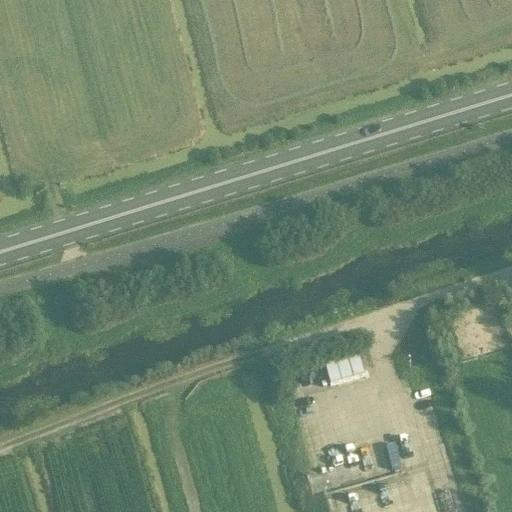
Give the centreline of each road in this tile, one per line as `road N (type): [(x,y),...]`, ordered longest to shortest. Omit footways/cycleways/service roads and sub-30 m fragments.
road 1 (primary): [(0,253),(511,96)]
road 2 (unclassified): [(0,290),(511,137)]
road 3 (track): [(264,354),(0,450)]
road 4 (unclassified): [(264,354),(511,273)]
road 5 (track): [(5,34),(67,233)]
